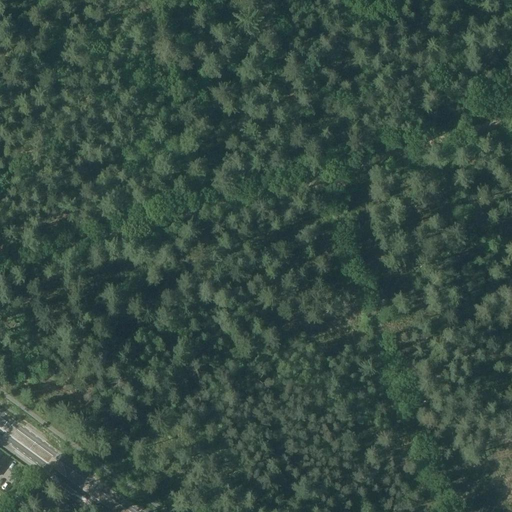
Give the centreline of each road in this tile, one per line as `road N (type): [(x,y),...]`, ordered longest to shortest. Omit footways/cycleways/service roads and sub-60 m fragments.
road 1 (track): [(0,268),(316,179)]
road 2 (track): [(316,179),(511,120)]
road 3 (track): [(255,0),(316,179)]
road 4 (secondary): [(135,511),(0,412)]
